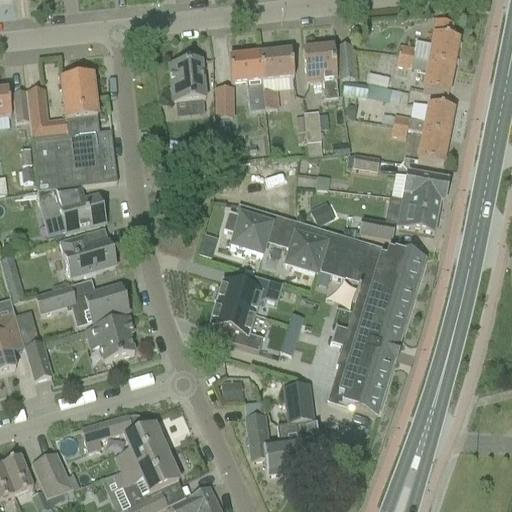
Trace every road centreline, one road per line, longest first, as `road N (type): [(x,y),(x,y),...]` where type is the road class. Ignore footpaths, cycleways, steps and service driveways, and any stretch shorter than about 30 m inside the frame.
road 1 (primary): [(426,424),(511,49)]
road 2 (residential): [(190,373),(167,329),(140,218),(120,31)]
road 3 (residential): [(120,31),(405,0)]
road 4 (residential): [(0,439),(190,373)]
road 5 (residential): [(245,511),(190,373)]
road 6 (residential): [(0,43),(120,31)]
